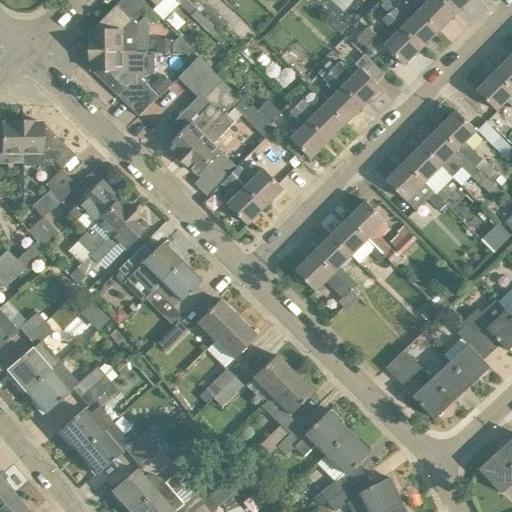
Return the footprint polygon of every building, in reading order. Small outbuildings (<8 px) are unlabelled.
[(141,0),(123,0),(117,6),(91,32),(91,52),(122,52),(136,52),(136,26),(152,10),(141,0)] [(150,0),(158,7),(164,0),(173,0),(210,35),(215,29),(185,0),(150,0)] [(216,28),(220,32),(227,25),(201,0),(185,0),(215,29),(216,28)] [(440,32),(458,14),(443,0),(430,0),(431,0),(420,12),(440,32)] [(443,0),(458,14),(471,0),(443,0)] [(394,8),(388,15),(422,49),(440,32),(420,12),(408,23),(402,18),(395,10),(394,8)] [(422,49),(388,15),(382,21),(396,35),(385,47),(405,67),(422,49)] [(367,27),(357,38),(372,52),(381,41),(367,27)] [(215,29),(210,35),(221,45),(226,39),(215,29)] [(179,38),(172,45),(172,54),(188,55),(192,51),(179,38)] [(172,42),(156,42),(156,54),(171,54),(172,42)] [(194,62),(198,58),(199,57),(192,51),(188,55),(187,56),(194,62)] [(92,72),(118,97),(139,117),(158,98),(140,80),(143,76),(147,76),(147,53),(136,53),(136,52),(122,52),(91,52),(92,72)] [(360,71),(353,78),(339,63),(334,67),(329,72),(344,87),(364,107),(382,90),(376,84),(384,76),(366,57),(365,58),(364,56),(355,65),(360,71)] [(511,57),(495,74),(511,91),(511,57)] [(194,62),(178,79),(208,109),(170,148),(184,162),(227,117),(235,109),(242,101),(198,58),(194,62)] [(329,72),(334,67),(330,62),(324,67),(329,72)] [(318,74),(323,79),(327,74),(322,70),(318,74)] [(329,72),(327,74),(323,79),(337,94),(326,105),(347,125),(364,107),(344,87),(329,72)] [(477,92),(497,112),(507,101),(511,106),(511,91),(495,74),(477,92)] [(163,75),(152,86),(161,95),(172,84),(163,75)] [(275,130),(271,125),(257,112),(252,107),(250,109),(242,101),(235,109),(242,116),(266,139),(275,130)] [(347,125),(326,105),(314,117),(309,112),(311,110),(302,101),(295,108),(289,102),(329,142),(347,125)] [(271,125),(281,115),(268,102),(257,112),(271,125)] [(303,128),(291,140),(311,160),(329,142),(289,102),(283,108),(289,114),(288,115),(297,124),(298,124),(303,128)] [(242,116),(235,109),(227,117),(234,124),(242,116)] [(440,129),(459,149),(477,167),(483,162),(465,144),(477,132),(457,112),(440,129)] [(198,176),(221,152),(214,145),(234,124),(227,117),(184,162),(198,176)] [(41,123),(21,124),(22,154),(21,166),(50,166),(53,162),(59,157),(67,149),(41,123)] [(0,125),(0,154),(22,154),(21,124),(2,124),(0,125)] [(511,148),(489,125),(480,135),(503,157),(511,148)] [(501,193),(476,168),(477,167),(459,149),(440,129),(422,147),(452,177),(461,169),(480,187),(481,187),(494,199),(501,193)] [(404,164),(424,184),(443,203),(449,197),(441,190),(452,179),(452,178),(452,177),(422,147),(404,164)] [(59,157),(66,164),(69,162),(73,157),(74,156),(67,149),(59,157)] [(59,157),(53,162),(60,169),(66,164),(59,157)] [(486,165),(479,171),(492,184),(500,176),(487,163),(486,165)] [(439,207),(443,203),(424,184),(404,164),(387,182),(416,211),(427,199),(437,209),(439,207)] [(266,208),(284,190),(264,170),(251,183),(238,169),(232,174),(266,208)] [(266,208),(232,174),(221,186),(229,194),(234,189),(239,194),(228,206),(248,226),(266,208)] [(100,181),(68,214),(86,232),(96,222),(119,199),(100,181)] [(50,191),(32,207),(17,218),(28,231),(42,219),(60,203),(50,191)] [(96,222),(86,232),(76,242),(91,256),(133,213),(119,199),(96,222)] [(383,225),(386,222),(366,202),(349,220),(369,240),(377,248),(386,257),(396,267),(402,261),(380,239),(389,230),(383,225)] [(449,209),(443,203),(439,207),(444,213),(449,209)] [(484,210),(478,215),(484,222),(490,217),(484,210)] [(147,227),(133,213),(91,256),(70,277),(77,284),(96,265),(118,243),(125,250),(147,227)] [(27,231),(36,241),(42,249),(57,235),(42,219),(28,231),(27,231)] [(351,257),(359,249),(369,240),(349,220),(331,237),(351,257)] [(498,224),(487,234),(482,229),(476,235),(493,253),(499,248),(511,237),(498,224)] [(415,240),(409,234),(394,249),(400,255),(415,240)] [(341,268),(351,257),(331,237),(314,255),(351,293),(359,285),(349,275),(341,268)] [(36,241),(15,260),(24,269),(44,251),(42,249),(36,241)] [(180,263),(161,244),(151,255),(142,246),(117,271),(126,280),(131,275),(149,294),(144,299),(144,300),(161,283),(180,263)] [(379,263),(386,257),(377,248),(371,255),(379,263)] [(24,269),(15,260),(6,251),(0,257),(0,286),(2,289),(25,270),(24,269)] [(344,300),(351,293),(314,255),(296,272),(316,293),(326,283),(344,300)] [(178,323),(182,318),(205,295),(196,286),(199,282),(180,263),(161,283),(144,300),(172,328),(178,323)] [(96,281),(85,292),(91,298),(102,287),(96,281)] [(459,294),(454,288),(436,306),(441,311),(459,294)] [(218,301),(196,324),(214,342),(237,319),(218,301)] [(511,347),(511,317),(506,312),(495,302),(477,319),(483,326),(475,333),(492,352),(501,344),(508,352),(509,352),(508,351),(511,347)] [(442,314),(432,305),(422,316),(431,324),(442,314)] [(19,330),(27,339),(45,323),(37,314),(19,330)] [(0,345),(15,332),(0,315),(0,345)] [(237,319),(214,342),(233,360),(255,337),(237,319)] [(34,348),(52,332),(45,323),(27,339),(34,348)] [(178,323),(172,328),(156,344),(165,352),(186,331),(178,323)] [(490,369),(491,369),(483,360),(492,352),(475,333),(474,334),(466,325),(457,334),(469,347),(451,364),(471,386),(489,369),(490,369)] [(117,347),(122,343),(113,331),(107,336),(117,347)] [(6,372),(7,372),(25,393),(49,372),(59,364),(47,349),(37,358),(31,350),(6,372)] [(405,351),(387,368),(397,378),(414,360),(405,351)] [(275,356),(252,379),(270,398),(293,374),(275,356)] [(397,378),(404,386),(422,369),(414,360),(397,378)] [(25,393),(43,413),(43,414),(68,393),(61,385),(71,377),(59,364),(49,372),(25,393)] [(453,402),(471,386),(451,364),(433,380),(453,402)] [(71,390),(79,399),(105,377),(97,367),(71,390)] [(213,400),(234,379),(225,370),(204,391),(213,400)] [(269,417),(279,427),(288,436),(295,428),(285,419),(289,416),(311,393),(293,374),(270,398),(280,407),(269,417)] [(87,408),(105,392),(108,395),(115,389),(105,377),(79,399),(87,408)] [(221,408),(242,387),(234,379),(213,400),(221,408)] [(453,402),(433,380),(414,398),(435,421),(436,420),(435,419),(453,402)] [(198,398),(206,405),(212,399),(204,392),(198,398)] [(78,453),(111,424),(97,408),(88,416),(83,411),(59,432),(78,453)] [(288,436),(276,448),(285,456),(293,448),(302,457),(314,445),(325,455),(347,433),(327,413),(315,426),(306,418),(295,428),(288,436)] [(78,453),(96,474),(123,451),(131,460),(150,444),(142,434),(130,445),(111,424),(78,453)] [(269,455),(276,448),(288,436),(279,427),(260,446),(269,455)] [(367,453),(366,452),(347,433),(325,455),(344,475),(367,453)] [(511,442),(500,453),(511,466),(511,442)] [(158,453),(150,444),(131,460),(139,469),(158,453)] [(511,485),(511,466),(500,453),(481,470),(480,470),(503,494),(511,485)] [(128,511),(131,511),(164,484),(159,479),(146,476),(142,479),(136,471),(111,492),(128,511)] [(240,476),(233,482),(242,493),(250,486),(240,476)] [(340,478),(320,492),(327,503),(347,488),(340,478)] [(0,506),(13,496),(0,481),(0,506)] [(387,481),(358,495),(366,511),(385,511),(399,505),(387,481)] [(216,508),(235,492),(227,483),(208,499),(216,508)] [(131,511),(174,511),(176,510),(177,511),(192,511),(202,504),(208,499),(200,489),(194,495),(182,505),(164,484),(131,511)] [(334,511),(345,504),(354,498),(353,497),(347,488),(327,503),(333,511),(334,511)] [(0,511),(27,511),(13,496),(0,506),(0,511)] [(202,504),(208,511),(211,511),(216,508),(208,499),(202,504)]
